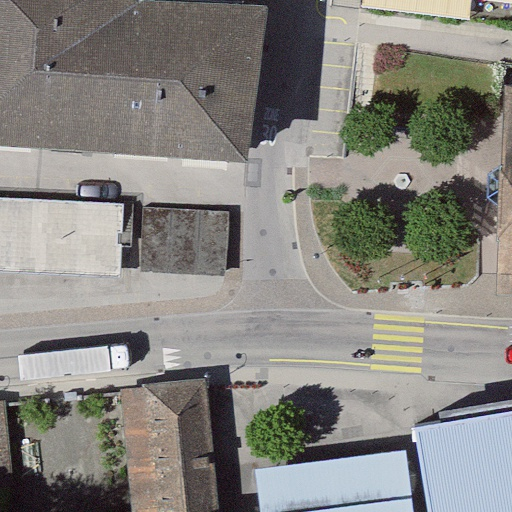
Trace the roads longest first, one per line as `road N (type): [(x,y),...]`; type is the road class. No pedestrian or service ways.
road 1 (residential): [(280,332),(268,194),(291,0)]
road 2 (secondary): [(0,359),(280,332)]
road 3 (secondary): [(280,332),(511,351)]
